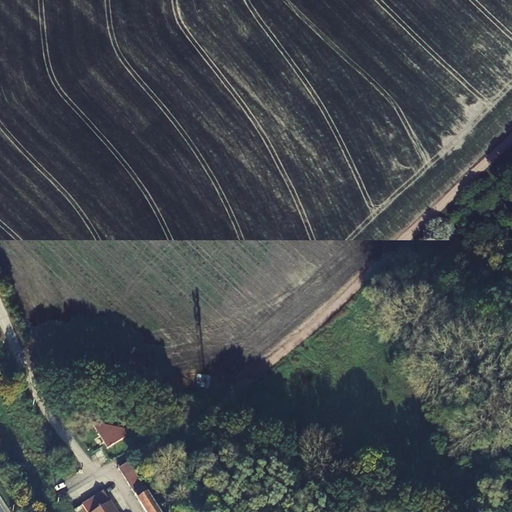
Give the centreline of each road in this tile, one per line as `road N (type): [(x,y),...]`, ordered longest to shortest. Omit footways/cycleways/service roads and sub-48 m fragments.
road 1 (track): [(511,137),(349,293),(204,414),(90,474)]
road 2 (residential): [(90,474),(21,365),(0,310)]
